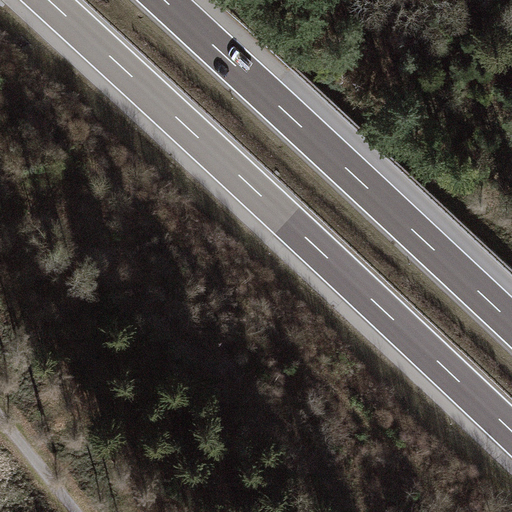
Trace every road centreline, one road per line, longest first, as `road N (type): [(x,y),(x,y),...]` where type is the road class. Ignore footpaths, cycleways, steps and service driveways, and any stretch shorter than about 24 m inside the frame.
road 1 (motorway): [(46,0),(511,432)]
road 2 (motorway): [(511,321),(165,0)]
road 3 (track): [(0,416),(75,511)]
